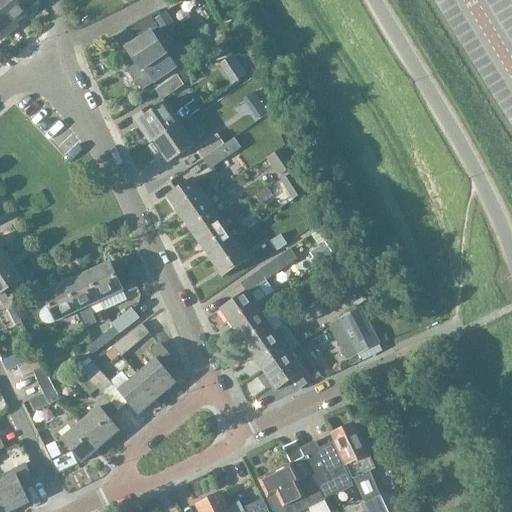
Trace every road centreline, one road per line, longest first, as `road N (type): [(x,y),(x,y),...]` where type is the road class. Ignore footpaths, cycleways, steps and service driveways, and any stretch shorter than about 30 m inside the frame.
road 1 (residential): [(209,377),(61,45)]
road 2 (unclassified): [(511,255),(475,172),(373,0)]
road 3 (residential): [(242,437),(449,333)]
road 4 (residential): [(209,377),(130,459),(110,496)]
road 5 (residential): [(110,496),(242,437)]
